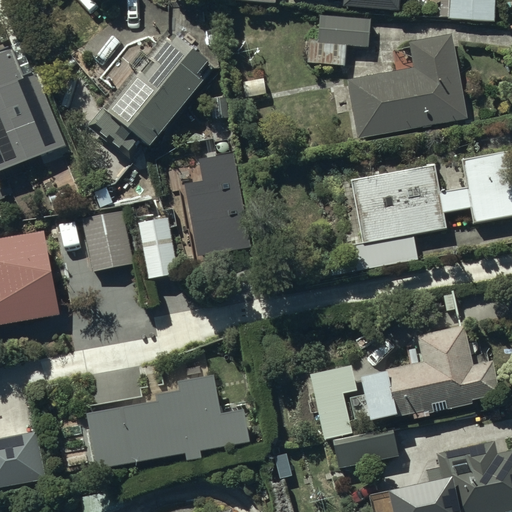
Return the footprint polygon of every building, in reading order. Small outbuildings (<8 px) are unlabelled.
[(495,17),(495,0),(441,0),(441,11),(448,12),(447,15),(495,17)] [(369,43),(370,14),(321,10),(319,35),(311,34),(309,62),(346,64),(347,42),(369,43)] [(150,136),(193,84),(197,87),(212,69),(202,61),(210,50),(178,24),(172,32),(166,27),(149,48),(141,42),(128,58),(135,64),(104,102),(105,103),(91,121),(127,150),(144,131),(150,136)] [(467,113),(452,29),(410,36),(415,64),(349,75),(359,132),(467,113)] [(0,43),(0,166),(67,142),(39,66),(34,69),(21,35),(0,43)] [(436,160),(351,175),(363,239),(353,241),(358,266),(419,255),(414,230),(446,224),(444,209),(471,204),(474,218),(511,211),(511,152),(511,146),(462,155),(467,182),(441,186),(436,160)] [(233,147),(197,153),(202,177),(182,180),(196,252),(251,242),(233,147)] [(123,206),(83,214),(93,268),(134,260),(123,206)] [(169,211),(139,217),(149,272),(179,267),(169,211)] [(0,318),(62,310),(49,220),(0,227),(0,344),(1,344),(0,337),(0,318)] [(388,361),(361,367),(371,414),(396,409),(397,411),(425,405),(426,410),(473,400),(472,395),(501,389),(494,356),(474,360),(465,321),(418,332),(424,357),(389,365),(388,361)] [(95,459),(225,439),(211,350),(174,356),(178,378),(154,382),(156,394),(86,405),(95,459)] [(357,382),(352,360),(311,369),(325,434),(352,429),(344,388),(356,386),(355,382),(357,382)] [(394,423),(334,434),(339,463),(399,451),(394,423)] [(0,433),(0,480),(48,473),(41,428),(0,433)] [(511,446),(497,449),(495,437),(438,448),(441,462),(425,465),(427,472),(390,479),(396,511),(486,511),(511,507),(511,446)]
